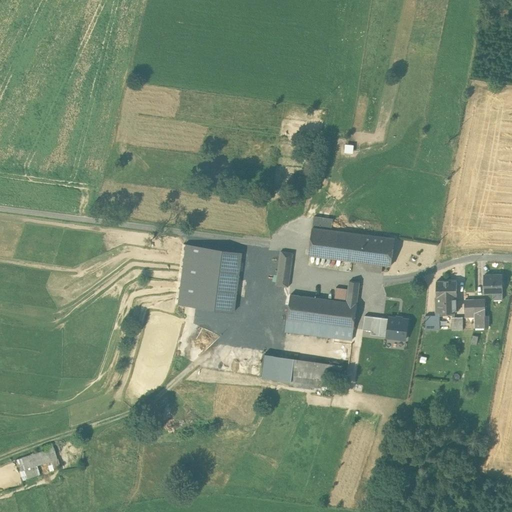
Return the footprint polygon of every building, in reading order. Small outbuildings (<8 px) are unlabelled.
[(314,138),(309,163),(305,163),(301,183),(313,186),(322,139),(314,138)] [(344,151),(353,152),(353,144),(344,144),(344,151)] [(333,219),(314,216),(309,254),(361,261),(364,234),(332,230),(333,219)] [(395,238),(364,234),(361,261),(391,265),(395,238)] [(241,251),(185,243),(177,303),(233,311),(241,251)] [(293,252),(281,251),(276,284),(289,286),(293,252)] [(503,274),(484,274),(485,292),(494,292),(494,299),(503,299),(503,292),(504,291),(503,274)] [(360,281),(350,280),(347,301),(357,302),(360,281)] [(457,280),(436,281),(437,300),(435,300),(435,312),(441,312),(441,309),(455,309),(455,296),(457,296),(457,280)] [(347,301),(291,293),(288,314),(286,330),(334,335),(335,323),(354,326),(358,302),(357,302),(347,301)] [(475,299),(465,300),(465,316),(475,316),(475,299)] [(485,299),(475,299),(475,316),(486,316),(485,299)] [(374,315),(366,314),(364,327),(372,328),(372,327),(374,315)] [(385,317),(374,315),(372,327),(384,329),(385,317)] [(463,316),(452,316),(452,330),(463,329),(463,316)] [(354,326),(335,323),(334,335),(353,338),(354,326)] [(343,363),(294,356),(290,384),(314,387),(314,385),(324,387),(325,378),(341,379),(343,363)] [(16,456),(22,478),(39,473),(37,463),(46,461),(48,467),(59,464),(54,446),(16,456)]
